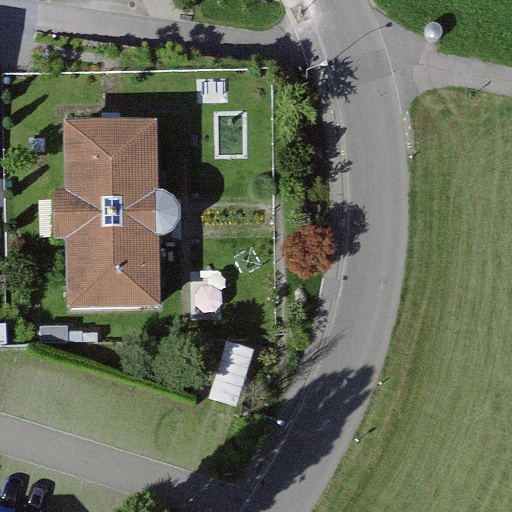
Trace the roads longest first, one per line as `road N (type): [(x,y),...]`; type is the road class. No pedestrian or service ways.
road 1 (residential): [(286,511),(317,478),(396,250),(391,78),(361,0)]
road 2 (residential): [(231,511),(0,435)]
road 3 (track): [(391,78),(511,80)]
